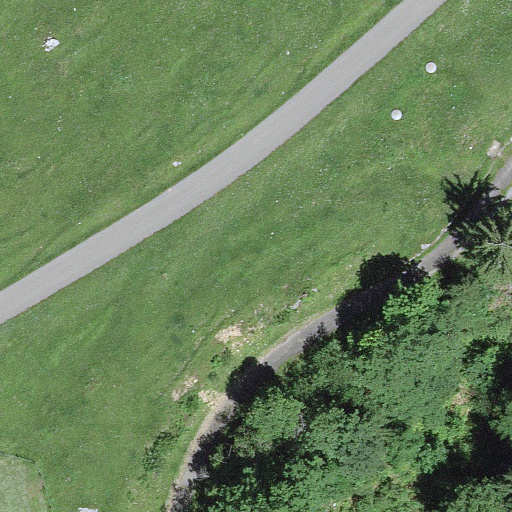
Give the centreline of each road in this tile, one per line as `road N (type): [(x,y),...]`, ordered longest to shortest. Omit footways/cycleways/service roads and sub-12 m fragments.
road 1 (track): [(0,305),(224,168),(423,0)]
road 2 (track): [(511,177),(420,272),(261,370),(233,402),(179,511)]
